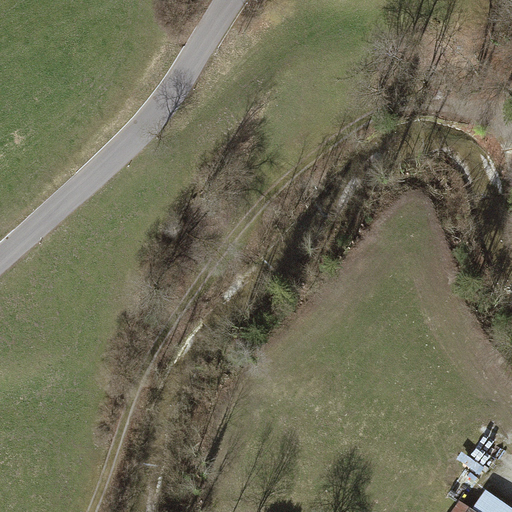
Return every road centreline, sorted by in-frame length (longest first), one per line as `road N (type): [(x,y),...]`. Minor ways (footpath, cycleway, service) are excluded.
road 1 (track): [(79,511),(113,434),(198,287),(263,199),(329,143),(411,93),(492,90),(511,98)]
road 2 (tertiary): [(0,259),(144,128),(229,0)]
